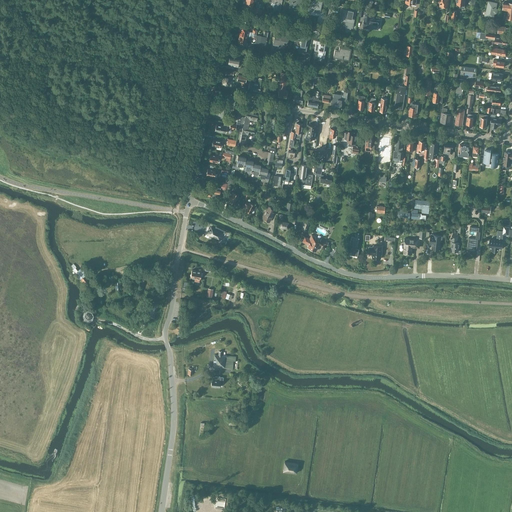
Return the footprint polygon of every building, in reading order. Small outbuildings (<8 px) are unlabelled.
[(245,2),(245,5),(246,5),(245,7),(252,9),(254,0),(251,0),(244,0),(245,0),(245,1),(245,2)] [(268,0),(268,1),(271,2),(277,3),(276,10),(280,10),(281,0),(268,0)] [(305,0),(304,8),(307,9),(306,10),(319,13),(322,0),(305,0)] [(366,0),(360,0),(360,7),(372,9),(373,1),(367,0),(366,0)] [(457,0),(457,5),(460,5),(459,8),(465,9),(465,6),(464,6),(465,0),(457,0)] [(488,1),(485,17),(494,19),(495,14),(497,15),(498,9),(496,8),(497,3),(488,1)] [(507,11),(507,14),(507,18),(511,18),(511,3),(504,2),(503,10),(503,11),(507,11)] [(260,5),(259,9),(253,8),(253,12),(261,14),(263,5),(260,5)] [(352,8),(351,11),(343,9),(341,18),(347,19),(345,26),(353,28),(355,20),(353,19),(354,12),(359,13),(359,9),(352,8)] [(377,20),(370,19),(371,12),(366,11),(366,12),(364,11),(364,10),(360,9),(359,16),(365,17),(365,18),(363,28),(370,29),(370,28),(376,29),(377,20)] [(240,28),(239,35),(247,36),(247,37),(256,38),(257,30),(253,30),(253,33),(248,32),(249,30),(246,29),(247,27),(243,27),(242,29),(240,28)] [(256,39),(255,43),(260,44),(259,52),(259,56),(267,58),(268,53),(268,52),(264,52),(267,37),(268,33),(265,32),(263,37),(257,35),(256,39)] [(238,42),(240,42),(239,45),(246,46),(247,37),(247,36),(239,35),(238,42)] [(275,35),(273,45),(278,46),(278,45),(284,46),(284,45),(287,45),(288,38),(275,35)] [(301,39),(295,38),(293,45),(299,46),(298,52),(306,54),(308,42),(306,42),(306,38),(302,37),(301,39)] [(327,43),(316,41),(314,51),(318,51),(317,57),(324,58),(327,43)] [(492,47),(491,54),(505,56),(505,55),(507,55),(507,52),(506,52),(506,50),(498,49),(498,46),(493,46),(493,47),(492,47)] [(342,58),(342,59),(347,60),(349,61),(350,54),(351,50),(344,48),(344,49),(342,49),(342,48),(339,47),(339,51),(335,50),(333,56),(342,58)] [(233,65),(232,66),(238,67),(239,58),(230,56),(228,64),(233,65)] [(504,62),(497,61),(497,60),(494,60),(493,68),(496,68),(496,67),(504,68),(504,62)] [(476,75),(477,68),(462,66),(461,73),(463,74),(462,79),(473,80),(473,75),(476,75)] [(277,92),(279,92),(278,97),(286,98),(287,94),(288,94),(288,91),(285,91),(288,74),(281,73),(277,92)] [(489,76),(492,76),(491,80),(502,81),(502,74),(492,73),(489,73),(489,76)] [(247,76),(238,74),(238,78),(237,79),(237,81),(242,82),(241,87),(246,88),(247,82),(246,82),(247,76)] [(237,79),(238,78),(234,77),(233,78),(232,78),(232,77),(228,77),(228,78),(223,77),(222,85),(229,86),(230,80),(232,80),(232,79),(234,79),(235,79),(237,79)] [(258,84),(249,82),(248,90),(259,92),(259,91),(261,92),(263,79),(259,78),(258,84)] [(469,81),(466,80),(465,80),(458,79),(456,93),(456,95),(461,96),(461,93),(463,94),(464,84),(464,82),(465,82),(467,82),(467,83),(469,84),(469,81)] [(437,82),(437,84),(436,89),(437,89),(437,93),(434,92),(433,101),(439,102),(440,93),(441,84),(441,83),(437,82)] [(397,93),(395,106),(395,108),(402,109),(402,110),(403,110),(406,87),(396,86),(395,93),(397,93)] [(298,95),(295,94),(294,101),(301,103),(302,96),(307,97),(308,88),(305,87),(304,90),(299,89),(298,95)] [(343,95),(341,95),(341,99),(333,97),(331,107),(340,108),(341,103),(346,103),(348,92),(343,91),(343,95)] [(466,107),(466,113),(470,114),(471,108),(472,104),(473,104),(474,95),(474,93),(468,92),(467,95),(468,95),(467,107),(466,107)] [(318,102),(319,99),(319,96),(316,96),(315,95),(315,96),(312,96),(311,98),(308,97),(308,101),(307,105),(317,107),(318,102)] [(323,98),(322,98),(322,102),(328,103),(328,99),(330,99),(331,96),(323,95),(323,98)] [(370,102),(368,102),(367,106),(369,106),(369,110),(371,110),(372,111),(373,111),(374,111),(375,106),(377,107),(377,103),(376,103),(376,98),(370,97),(370,98),(370,102)] [(381,103),(380,111),(386,112),(387,104),(387,99),(382,98),(381,101),(380,100),(379,103),(381,103)] [(410,103),(409,116),(416,116),(416,112),(417,112),(419,104),(411,103),(410,103)] [(219,111),(220,111),(219,116),(226,117),(228,107),(221,105),(220,107),(219,111)] [(453,118),(456,118),(455,123),(463,125),(465,108),(457,107),(456,114),(453,113),(453,118)] [(452,114),(449,113),(449,112),(447,112),(447,109),(443,108),(442,112),(440,122),(451,124),(452,114)] [(237,125),(240,126),(241,121),(242,117),(241,117),(240,117),(241,111),(239,110),(239,109),(237,109),(236,109),(235,109),(234,113),(233,112),(232,117),(237,118),(236,120),(237,120),(236,125),(237,125)] [(240,127),(243,128),(243,127),(248,128),(250,120),(256,122),(258,115),(253,114),(253,112),(249,112),(249,113),(246,113),(245,117),(242,117),(241,121),(240,126),(240,127)] [(466,124),(467,124),(466,126),(469,126),(469,125),(473,125),(474,118),(475,115),(468,114),(467,117),(466,124)] [(487,118),(484,118),(484,115),(481,114),(480,114),(479,120),(481,120),(480,126),(486,127),(487,118)] [(491,114),(490,116),(492,117),(491,124),(492,124),(491,127),(492,127),(492,129),(495,129),(496,128),(497,125),(501,125),(502,118),(502,117),(499,117),(495,117),(496,114),(491,114)] [(270,127),(276,128),(278,120),(271,119),(270,127)] [(280,128),(279,135),(281,135),(281,134),(281,133),(287,134),(287,133),(287,130),(288,131),(289,125),(288,125),(289,122),(286,122),(286,121),(285,121),(284,121),(283,121),(282,128),(281,128),(280,128)] [(296,123),(295,132),(291,131),(290,138),(289,148),(290,148),(291,148),(292,148),(292,147),(293,147),(293,146),(294,140),(293,140),(293,139),(294,139),(294,136),(300,137),(301,134),(302,124),(301,123),(299,123),(298,124),(296,123)] [(308,125),(306,135),(305,135),(305,138),(316,140),(318,131),(314,130),(315,126),(312,126),(312,125),(309,124),(308,125)] [(215,131),(225,133),(226,129),(229,129),(229,126),(224,125),(223,126),(216,125),(216,127),(215,128),(214,130),(215,131)] [(243,127),(243,128),(242,132),(239,132),(237,139),(240,140),(240,142),(245,143),(247,135),(253,136),(255,130),(248,128),(243,127)] [(344,139),(348,139),(347,143),(348,143),(348,145),(349,146),(350,146),(353,147),(352,153),(358,153),(359,146),(354,146),(355,144),(356,136),(352,135),(353,132),(345,131),(344,139)] [(366,136),(365,148),(365,151),(371,151),(372,149),(375,150),(375,143),(372,143),(373,137),(366,136)] [(379,142),(378,147),(381,147),(380,152),(384,152),(383,156),(390,157),(390,158),(392,146),(390,146),(390,138),(382,137),(381,142),(379,142)] [(228,139),(227,145),(235,147),(236,141),(228,139)] [(396,147),(396,151),(394,150),(393,158),(394,158),(393,161),(403,163),(403,159),(403,160),(404,157),(404,155),(404,152),(401,151),(402,150),(403,148),(402,148),(403,140),(397,139),(396,147)] [(212,146),(222,148),(223,142),(213,140),(213,143),(212,143),(212,144),(212,145),(212,146)] [(419,141),(419,144),(417,144),(417,152),(421,153),(421,150),(424,150),(425,142),(419,141)] [(438,143),(431,142),(430,156),(437,157),(438,147),(437,147),(438,143)] [(452,154),(452,151),(453,144),(446,143),(445,147),(444,147),(443,153),(447,154),(447,155),(451,155),(451,154),(452,154)] [(460,144),(459,152),(458,156),(468,157),(469,153),(469,145),(460,144)] [(479,166),(483,167),(483,162),(490,163),(490,162),(491,162),(491,166),(498,167),(499,154),(498,154),(498,155),(491,154),(491,151),(485,150),(485,149),(484,149),(484,155),(481,155),(479,166)] [(511,153),(505,152),(503,165),(510,166),(510,162),(511,162),(511,153)] [(231,154),(225,153),(223,153),(222,156),(215,154),(215,156),(210,155),(210,157),(209,158),(209,159),(209,160),(209,161),(217,163),(218,159),(222,159),(223,159),(224,157),(230,159),(231,154)] [(240,166),(244,168),(245,159),(245,160),(246,158),(238,156),(236,164),(233,164),(232,169),(239,170),(240,166)] [(251,173),(253,163),(253,161),(245,160),(245,159),(244,168),(243,169),(247,170),(247,174),(250,175),(251,173)] [(316,162),(316,163),(315,174),(316,175),(316,176),(323,177),(323,175),(321,174),(323,163),(316,162)] [(469,170),(478,171),(479,164),(476,163),(476,166),(472,165),(473,163),(470,162),(469,165),(469,170)] [(258,179),(258,177),(260,167),(261,165),(253,163),(251,173),(255,174),(254,178),(256,178),(257,179),(258,179)] [(298,181),(299,181),(301,181),(301,184),(311,186),(313,175),(308,175),(308,174),(306,173),(307,165),(305,165),(300,164),(298,181)] [(295,179),(296,168),(297,167),(296,167),(296,166),(294,166),(294,167),(293,166),(292,169),(286,168),(285,182),(292,183),(292,179),(295,179)] [(260,167),(258,177),(262,178),(261,182),(268,183),(269,178),(270,172),(267,172),(268,169),(260,167)] [(212,169),(212,170),(208,169),(207,172),(207,173),(206,174),(207,175),(207,176),(213,177),(213,181),(217,182),(218,178),(214,177),(215,174),(217,174),(217,170),(212,169)] [(279,186),(281,176),(274,175),(272,186),(277,186),(279,186)] [(221,190),(218,189),(218,188),(212,187),(212,188),(204,187),(204,191),(205,191),(204,195),(206,195),(205,198),(209,198),(209,196),(211,196),(211,193),(215,194),(215,195),(216,196),(217,197),(218,197),(220,198),(221,192),(221,190)] [(265,191),(262,197),(270,201),(273,195),(265,191)] [(232,192),(231,194),(230,193),(226,200),(229,201),(228,202),(234,205),(239,195),(232,192)] [(416,200),(415,208),(429,210),(430,201),(416,200)] [(257,206),(246,201),(244,205),(247,207),(245,210),(251,213),(253,209),(255,210),(257,206)] [(265,212),(262,219),(269,222),(273,215),(274,215),(276,210),(268,206),(266,209),(265,210),(264,211),(265,212)] [(399,209),(398,216),(398,217),(402,218),(410,218),(410,213),(406,212),(406,209),(399,209)] [(426,220),(426,216),(420,215),(420,214),(417,214),(418,210),(412,209),(411,213),(412,213),(411,219),(418,219),(426,220)] [(210,234),(219,239),(223,232),(225,233),(226,234),(227,232),(216,226),(215,228),(213,227),(211,226),(208,233),(210,234)] [(498,251),(498,248),(501,249),(502,241),(501,241),(501,238),(502,238),(503,234),(508,235),(509,227),(503,226),(503,232),(498,232),(498,231),(497,237),(498,237),(498,240),(490,239),(489,247),(492,248),(492,250),(498,251)] [(467,250),(476,251),(478,239),(479,239),(480,232),(478,231),(479,228),(470,227),(467,250)] [(452,242),(451,251),(458,252),(459,242),(458,242),(459,236),(457,234),(458,233),(455,232),(454,233),(453,233),(450,239),(452,240),(452,242)] [(308,245),(307,247),(316,251),(319,245),(322,246),(323,244),(327,246),(329,242),(321,239),(320,240),(315,238),(316,237),(311,235),(309,239),(305,237),(302,242),(308,245)] [(349,247),(351,248),(350,255),(357,256),(359,249),(356,249),(359,236),(355,235),(355,237),(351,237),(349,247)] [(430,244),(433,244),(432,249),(439,250),(441,236),(431,235),(430,244)] [(402,238),(401,252),(408,253),(408,246),(415,246),(416,239),(402,238)] [(373,247),(369,246),(368,254),(372,254),(372,258),(381,259),(381,254),(382,254),(382,251),(381,251),(382,247),(377,246),(373,245),(373,247)] [(78,271),(75,274),(80,280),(81,279),(86,285),(92,281),(87,274),(86,275),(81,269),(78,271)] [(190,278),(195,278),(194,281),(199,282),(200,279),(202,270),(198,269),(198,271),(192,270),(190,278)] [(222,284),(232,287),(233,281),(224,278),(222,284)] [(213,367),(225,368),(233,369),(233,361),(235,361),(236,357),(226,356),(222,355),(222,352),(219,351),(218,355),(214,355),(213,367)] [(210,386),(211,386),(213,386),(212,387),(215,388),(215,387),(219,387),(220,384),(223,384),(223,377),(215,376),(215,377),(212,377),(212,380),(211,380),(210,386)] [(254,395),(260,397),(261,390),(256,389),(255,390),(253,390),(252,393),(254,394),(254,395)] [(240,424),(242,413),(241,413),(241,411),(239,411),(239,413),(235,412),(234,421),(230,421),(231,419),(229,419),(228,426),(230,426),(230,424),(239,425),(239,424),(240,424)] [(283,472),(296,474),(298,464),(284,462),(283,472)]
